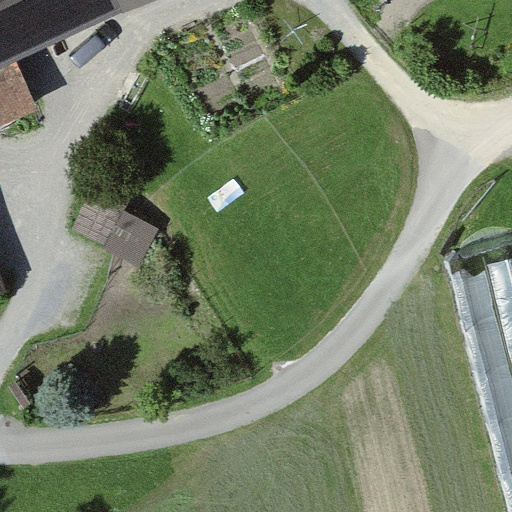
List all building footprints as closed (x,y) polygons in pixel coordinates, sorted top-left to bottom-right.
[(0,0),(0,128),(40,111),(18,63),(123,15),(115,0),(0,0)] [(115,0),(123,15),(157,0),(115,0)] [(91,196),(73,231),(140,265),(158,230),(91,196)] [(511,249),(464,261),(511,469),(511,249)] [(0,296),(8,293),(0,272),(0,296)]
